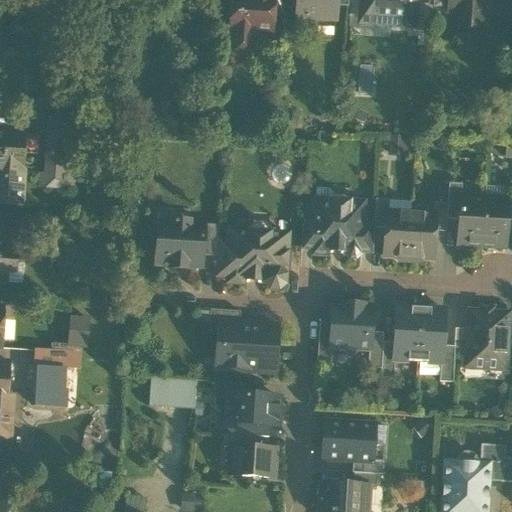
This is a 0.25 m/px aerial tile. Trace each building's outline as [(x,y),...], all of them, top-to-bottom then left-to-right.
[(219,0),(219,13),(231,14),(231,0),(219,0)] [(228,52),(252,53),(253,45),(269,46),(271,17),(271,0),(231,0),(231,14),(228,52)] [(283,18),(283,10),(283,0),(271,0),(271,17),(283,18)] [(283,0),(283,10),(296,10),(296,0),(283,0)] [(295,31),(315,32),(316,23),(334,24),(335,8),(335,0),(296,0),(296,10),(295,31)] [(335,0),(335,8),(347,8),(347,0),(335,0)] [(413,28),(414,28),(415,5),(415,0),(359,0),(359,19),(381,20),(381,16),(391,17),(390,27),(413,28)] [(451,0),(450,27),(471,28),(472,13),(489,14),(509,16),(510,0),(451,0)] [(412,32),(426,33),(428,6),(415,5),(414,28),(413,28),(412,32)] [(472,13),(471,28),(488,29),(489,14),(472,13)] [(381,20),(359,19),(357,37),(389,39),(390,27),(391,17),(381,16),(381,20)] [(253,45),(252,53),(268,54),(269,46),(253,45)] [(347,107),(343,117),(362,125),(367,115),(347,107)] [(289,108),(284,120),(295,125),(300,112),(289,108)] [(45,176),(63,177),(65,147),(70,147),(71,121),(48,120),(44,175),(45,175),(45,176)] [(63,177),(62,183),(73,183),(76,121),(71,121),(70,147),(65,147),(63,177)] [(0,204),(21,205),(23,174),(17,174),(20,132),(0,130),(0,204)] [(406,138),(388,137),(387,156),(405,157),(406,138)] [(38,188),(62,189),(62,183),(63,177),(45,176),(45,175),(44,175),(39,175),(38,188)] [(448,185),(447,205),(446,220),(458,221),(459,198),(460,198),(461,185),(448,185)] [(484,187),(483,199),(506,201),(506,197),(507,189),(484,187)] [(316,189),(315,201),(329,202),(335,197),(328,190),(316,189)] [(120,195),(93,190),(89,214),(116,218),(120,195)] [(349,260),(355,260),(360,256),(360,253),(361,229),(363,204),(349,203),(343,197),(335,197),(329,202),(315,201),(313,226),(312,250),(312,253),(315,256),(324,257),(327,254),(327,251),(330,251),(329,254),(331,254),(332,250),(340,251),(340,254),(342,255),(342,252),(344,252),(344,255),(349,260)] [(456,246),(480,247),(483,199),(460,198),(459,198),(458,221),(456,246)] [(506,201),(483,199),(480,247),(504,249),(506,221),(507,201),(506,201)] [(373,229),(385,229),(386,213),(387,213),(388,201),(375,201),(373,229)] [(411,203),(388,201),(387,213),(410,215),(411,203)] [(445,233),(446,220),(447,205),(434,204),(433,216),(434,216),(433,232),(445,233)] [(158,212),(158,223),(173,224),(173,222),(173,213),(158,212)] [(397,262),(407,263),(410,215),(387,213),(386,213),(385,229),(384,258),(395,259),(397,262)] [(433,216),(410,215),(407,263),(417,263),(421,260),(431,261),(433,232),(434,216),(433,216)] [(0,234),(18,235),(19,223),(0,221),(0,234)] [(170,269),(186,270),(186,268),(201,269),(202,257),(203,226),(188,225),(189,223),(173,222),(173,224),(158,223),(155,266),(170,267),(170,269)] [(269,290),(277,291),(284,285),(285,271),(286,271),(288,251),(286,251),(287,236),(270,235),(270,232),(265,226),(253,225),(246,230),(246,234),(229,233),(229,240),(226,276),(226,281),(229,285),(239,285),(242,282),(242,278),(264,280),(263,284),(269,290)] [(300,249),(312,250),(313,226),(301,225),(300,249)] [(202,257),(216,258),(217,240),(217,227),(203,226),(202,257)] [(360,253),(372,253),(373,229),(361,229),(360,253)] [(0,282),(7,283),(8,263),(16,264),(18,235),(0,234),(0,236),(0,282)] [(229,240),(217,240),(216,258),(214,276),(226,276),(229,240)] [(8,263),(7,283),(22,284),(23,264),(16,264),(8,263)] [(372,311),(364,310),(340,309),(332,308),(331,325),(329,349),(331,349),(341,350),(343,351),(349,358),(356,352),(357,351),(368,351),(369,352),(371,334),(372,311)] [(394,362),(417,363),(420,310),(396,308),(394,344),(393,361),(394,362)] [(444,311),(420,310),(417,363),(440,365),(441,365),(442,347),(444,311)] [(209,323),(239,325),(240,313),(210,311),(209,323)] [(477,369),(504,371),(508,315),(468,313),(467,331),(465,358),(478,359),(477,369)] [(69,318),(66,347),(86,349),(88,319),(69,318)] [(224,371),(272,374),(275,327),(221,324),(219,352),(225,352),(224,371)] [(316,366),(330,367),(331,349),(329,349),(331,325),(319,324),(316,366)] [(455,330),(454,348),(453,358),(465,358),(467,331),(455,330)] [(367,369),(380,370),(382,343),(382,334),(371,334),(369,352),(368,351),(367,369)] [(394,344),(382,343),(380,370),(380,379),(393,380),(394,362),(393,361),(394,344)] [(452,384),(453,358),(454,348),(442,347),(441,365),(440,365),(439,383),(452,384)] [(35,365),(64,367),(64,353),(36,351),(35,365)] [(464,368),(477,369),(478,359),(465,358),(464,368)] [(0,440),(8,436),(11,399),(5,398),(7,362),(0,361),(0,440)] [(33,406),(47,407),(48,393),(62,394),(64,367),(35,365),(33,406)] [(148,406),(194,408),(195,382),(149,380),(148,406)] [(226,395),(242,396),(243,384),(215,383),(214,398),(226,399),(226,395)] [(48,393),(47,407),(61,408),(62,394),(48,393)] [(226,399),(224,423),(237,424),(268,426),(276,426),(278,398),(242,396),(226,395),(226,399)] [(489,411),(493,421),(503,416),(498,406),(489,411)] [(422,421),(411,429),(420,440),(431,431),(422,421)] [(268,438),(268,426),(237,424),(236,437),(260,438),(268,438)] [(373,427),(325,424),(322,460),(352,461),(370,463),(371,445),(373,427)] [(230,448),(259,450),(260,438),(236,437),(224,436),(223,448),(230,449),(230,448)] [(383,446),(371,445),(370,463),(382,463),(383,446)] [(480,446),(479,464),(490,464),(490,457),(504,458),(505,447),(480,446)] [(228,476),(273,479),(275,451),(259,450),(230,448),(230,449),(228,476)] [(488,482),(502,483),(504,459),(504,458),(490,457),(490,464),(488,482)] [(511,459),(504,459),(502,483),(511,483),(511,459)] [(382,476),(382,463),(370,463),(352,461),(351,474),(353,474),(377,475),(382,476)] [(486,511),(488,482),(490,464),(479,464),(444,462),(440,511),(486,511)] [(112,473),(99,472),(98,490),(110,491),(112,473)] [(368,487),(376,487),(377,475),(353,474),(353,486),(368,487)] [(359,511),(360,504),(367,505),(368,487),(353,486),(321,484),(319,511),(359,511)] [(184,494),(182,511),(199,511),(200,495),(184,494)] [(125,511),(145,511),(147,505),(126,502),(125,511)]
